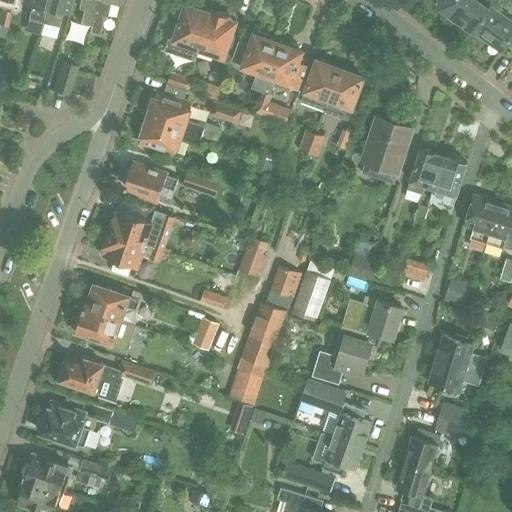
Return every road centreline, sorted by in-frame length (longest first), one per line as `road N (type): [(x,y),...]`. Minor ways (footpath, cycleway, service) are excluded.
road 1 (residential): [(371,511),(493,98)]
road 2 (residential): [(0,434),(109,105)]
road 3 (residential): [(109,105),(30,161),(0,249)]
road 4 (residential): [(493,98),(354,0)]
